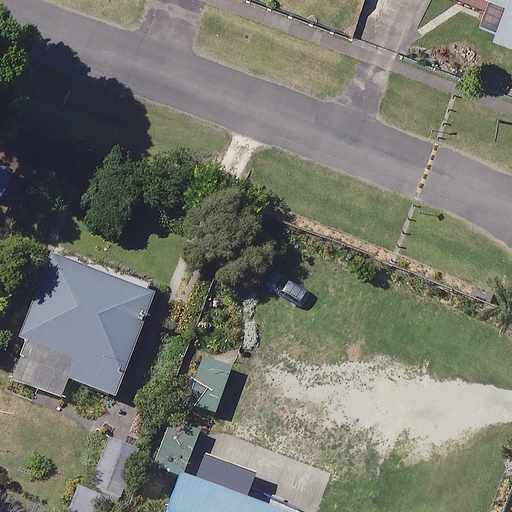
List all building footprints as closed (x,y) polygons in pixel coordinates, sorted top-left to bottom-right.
[(511,0),(506,0),(495,29),(511,34),(511,0)] [(150,298),(45,258),(15,341),(72,362),(65,381),(112,399),(150,298)] [(231,370),(194,357),(178,403),(214,416),(231,370)] [(197,434),(169,423),(151,467),(179,478),(197,434)] [(263,511),(175,479),(162,511),(263,511)] [(110,511),(113,505),(74,490),(65,511),(110,511)]
